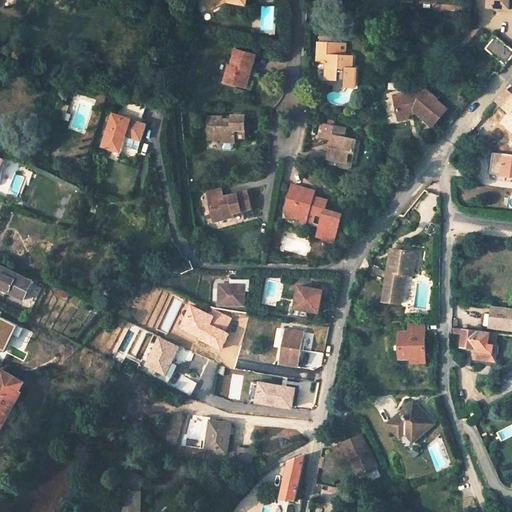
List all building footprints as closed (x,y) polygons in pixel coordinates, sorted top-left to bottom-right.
[(203,0),(209,10),(226,1),(247,4),(248,0),(203,0)] [(402,1),(401,11),(411,12),(411,2),(402,1)] [(486,48),(505,65),(511,56),(511,46),(497,34),(486,48)] [(319,42),(318,60),(327,61),(326,78),(349,79),(349,67),(352,67),(352,55),(346,55),(340,55),(340,43),(319,42)] [(228,65),(223,82),(241,87),(246,71),(248,71),(253,55),(235,50),(230,65),(228,65)] [(397,111),(407,114),(408,111),(415,110),(426,119),(424,122),(430,127),(446,107),(436,99),(437,98),(425,88),(420,95),(415,92),(415,90),(393,95),(397,111)] [(497,99),(511,111),(511,109),(511,94),(506,88),(497,99)] [(311,95),(307,101),(315,105),(318,100),(311,95)] [(114,114),(104,146),(116,150),(124,146),(127,135),(144,140),(149,124),(132,119),(133,115),(144,118),(149,103),(123,101),(119,115),(114,114)] [(61,102),(57,117),(65,120),(70,105),(61,102)] [(223,120),(208,119),(208,133),(213,134),(213,141),(222,140),(222,144),(235,144),(235,139),(245,139),(246,118),(232,118),(232,123),(228,123),(228,121),(223,121),(223,120)] [(322,121),(319,134),(330,136),(336,137),(334,147),(331,146),(329,155),(339,157),(349,158),(351,148),(355,149),(357,137),(344,134),(346,126),(322,121)] [(501,146),(511,148),(511,143),(511,138),(502,137),(501,146)] [(351,148),(349,158),(339,157),(339,160),(352,163),(355,149),(351,148)] [(511,155),(494,153),(491,173),(511,176),(511,155)] [(288,200),(285,211),(289,212),(299,215),(298,217),(307,220),(309,213),(322,217),(319,226),(316,236),(334,241),(342,215),(324,210),(327,201),(313,197),(312,201),(308,199),(311,190),(292,185),(287,200),(288,200)] [(219,196),(208,198),(212,219),(222,217),(223,220),(233,217),(233,215),(241,212),(251,210),(247,193),(225,198),(225,200),(220,201),(219,196)] [(309,213),(307,220),(298,217),(299,215),(289,212),(288,217),(319,226),(322,217),(309,213)] [(391,251),(383,301),(401,304),(405,275),(413,276),(416,254),(391,251)] [(178,266),(181,274),(193,270),(190,261),(178,266)] [(0,288),(21,299),(31,279),(0,265),(0,288)] [(164,287),(170,290),(177,275),(172,271),(164,287)] [(31,279),(21,299),(27,301),(36,282),(31,279)] [(220,285),(219,305),(243,305),(244,285),(220,285)] [(298,286),(294,307),(318,311),(322,290),(298,286)] [(491,326),(511,329),(511,307),(494,306),(491,326)] [(37,330),(2,316),(5,311),(0,308),(0,348),(24,359),(37,330)] [(400,332),(401,358),(426,358),(426,324),(410,324),(410,332),(400,332)] [(454,327),(454,334),(464,336),(465,329),(454,327)] [(486,332),(465,329),(464,336),(463,346),(476,348),(476,342),(484,343),(486,332)] [(280,363),(298,366),(303,332),(286,330),(280,363)] [(491,332),(486,332),(484,343),(476,342),(476,348),(489,350),(491,332)] [(148,372),(167,382),(176,365),(171,363),(179,347),(160,338),(153,352),(156,353),(149,366),(151,366),(148,372)] [(0,374),(0,426),(25,382),(3,370),(0,374)] [(192,395),(198,382),(184,376),(178,388),(192,395)] [(406,434),(414,442),(434,423),(414,402),(389,425),(401,438),(406,434)] [(207,448),(227,453),(233,424),(213,419),(207,448)] [(354,458),(362,475),(378,467),(370,450),(369,450),(362,434),(343,443),(350,460),(351,459),(354,458)] [(254,459),(254,448),(238,447),(238,458),(254,459)] [(282,500),(298,502),(299,497),(302,483),(306,460),(304,459),(305,455),(289,461),(282,500)] [(359,476),(362,475),(354,458),(351,459),(359,476)] [(124,492),(123,511),(142,511),(143,493),(124,492)]
